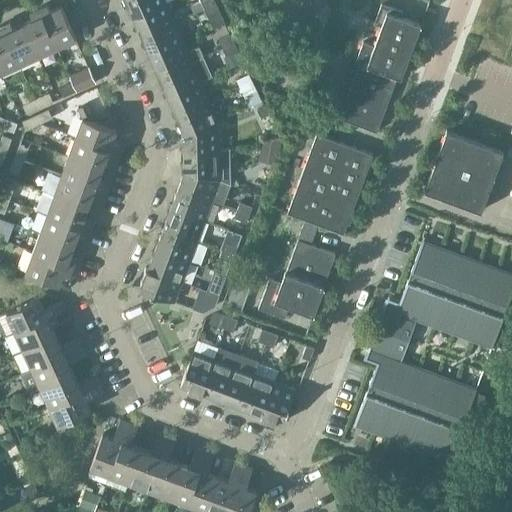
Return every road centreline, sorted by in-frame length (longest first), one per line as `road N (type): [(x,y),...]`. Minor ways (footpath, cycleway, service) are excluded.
road 1 (residential): [(294,458),(155,401),(148,386),(107,289),(157,161),(84,0)]
road 2 (residential): [(294,458),(462,0)]
